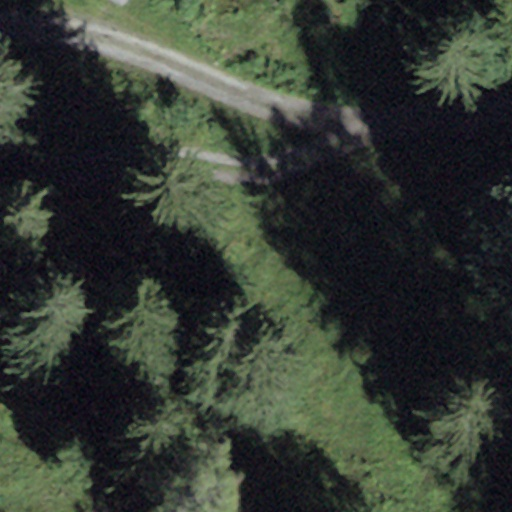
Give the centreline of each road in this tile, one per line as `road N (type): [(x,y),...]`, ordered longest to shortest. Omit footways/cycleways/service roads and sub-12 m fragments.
road 1 (track): [(0,182),(238,173),(387,123),(511,106)]
road 2 (track): [(387,123),(254,97),(65,26),(0,27)]
